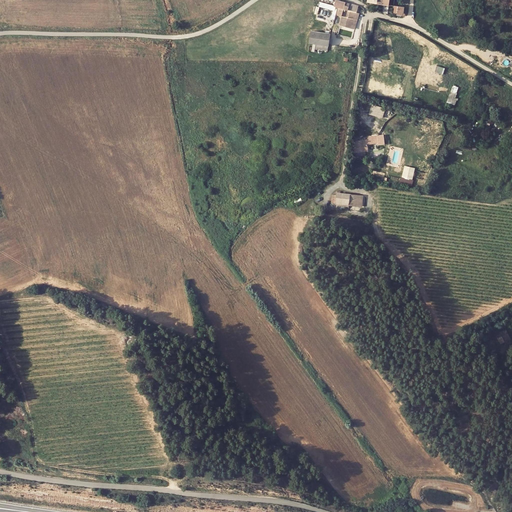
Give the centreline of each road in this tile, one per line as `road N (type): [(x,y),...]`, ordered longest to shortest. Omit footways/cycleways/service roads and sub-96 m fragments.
road 1 (unclassified): [(0,472),(327,511)]
road 2 (unclassified): [(0,34),(182,38),(256,0)]
road 3 (unclassified): [(351,0),(412,25),(511,84)]
road 4 (unknown): [(390,19),(375,41),(350,190)]
